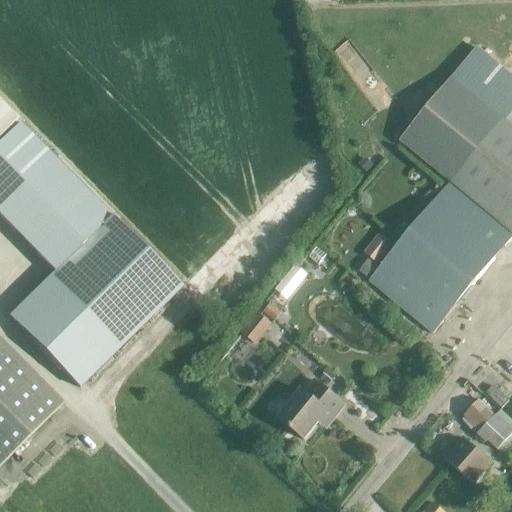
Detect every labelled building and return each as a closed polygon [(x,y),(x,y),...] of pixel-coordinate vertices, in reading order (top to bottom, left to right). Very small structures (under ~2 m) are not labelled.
[(450,183),(511,108),(511,77),(479,50),(402,144),(450,183)] [(0,103),(0,132),(14,118),(0,103)] [(511,108),(450,183),(511,234),(511,108)] [(18,124),(0,141),(0,219),(56,276),(113,219),(18,124)] [(365,160),(359,167),(366,174),(373,168),(365,160)] [(511,238),(511,234),(450,183),(368,282),(433,335),(511,238)] [(114,220),(56,277),(55,277),(11,320),(81,391),(183,290),(114,220)] [(378,238),(363,256),(377,268),(392,249),(378,238)] [(273,304),(266,312),(277,321),(284,313),(273,304)] [(244,335),(258,346),(274,326),(259,315),(244,335)] [(0,471),(63,409),(0,345),(0,471)] [(325,373),(319,380),(326,386),(332,379),(325,373)] [(334,425),(347,409),(317,384),(307,397),(304,394),(280,422),(306,444),(327,419),(334,425)] [(492,387),(485,395),(499,408),(507,401),(492,387)] [(497,453),(511,437),(511,430),(497,417),(496,418),(479,402),(464,418),(480,434),(479,436),(497,453)] [(452,454),(445,462),(472,486),(473,484),(475,486),(484,475),(483,473),(491,465),(464,441),(462,443),(459,441),(450,452),(452,454)]
